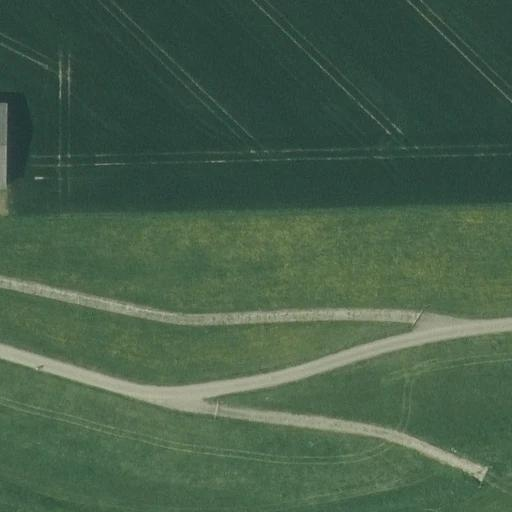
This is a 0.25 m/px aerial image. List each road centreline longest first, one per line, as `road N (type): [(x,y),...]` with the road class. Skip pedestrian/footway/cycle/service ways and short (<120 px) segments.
road 1 (unclassified): [(511,323),(451,329),(282,381),(166,402),(0,349)]
road 2 (track): [(451,329),(412,317),(190,321),(0,283)]
road 3 (track): [(166,402),(392,438),(486,478)]
